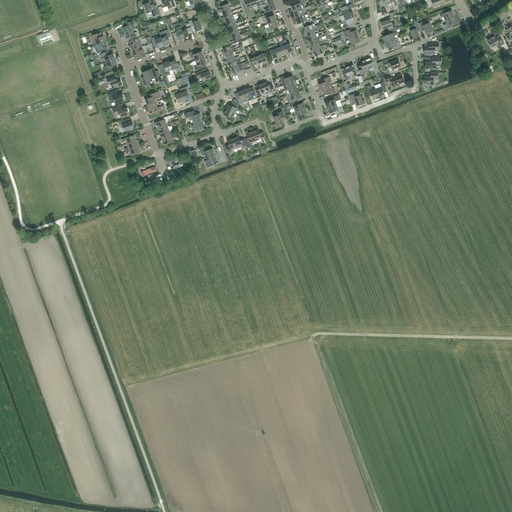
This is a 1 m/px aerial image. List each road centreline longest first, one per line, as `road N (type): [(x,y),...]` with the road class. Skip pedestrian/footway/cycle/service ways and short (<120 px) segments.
road 1 (track): [(314,334),(511,338)]
road 2 (track): [(314,334),(377,511)]
road 3 (residential): [(321,114),(330,121),(415,84),(414,45)]
